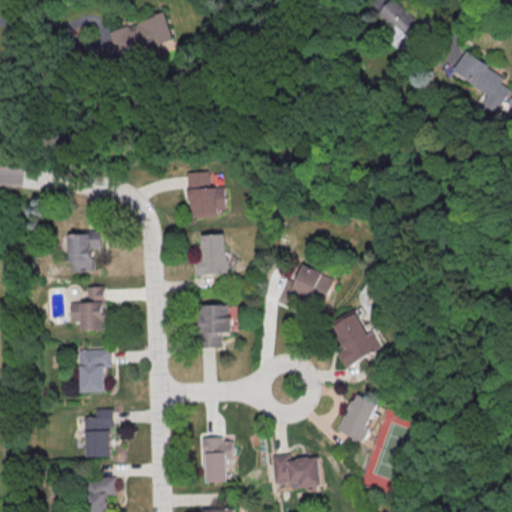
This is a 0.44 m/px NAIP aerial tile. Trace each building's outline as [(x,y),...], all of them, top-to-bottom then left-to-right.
[(408,38),(422,24),(396,0),(391,0),(380,12),(408,38)] [(109,33),(166,15),(174,41),(158,46),(159,49),(141,55),(142,60),(120,67),(114,47),(109,33)] [(454,71),(490,92),(483,103),(497,111),(511,88),(501,83),(506,75),(466,51),(454,71)] [(190,172),(193,217),(220,215),(220,209),(229,208),(227,186),(213,186),(212,170),(190,172)] [(103,231),(104,249),(93,250),(94,272),(72,273),(71,236),(86,236),(86,232),(103,231)] [(203,234),(204,257),(196,257),(197,273),(228,273),(227,233),(203,234)] [(287,277),(280,296),(322,312),(336,277),(303,264),(297,281),(287,277)] [(88,288),(104,287),(107,331),(83,332),(81,303),(88,303),(88,288)] [(200,346),(221,346),(221,331),(230,331),(230,304),(200,304),(200,346)] [(339,350),(347,365),(382,347),(374,331),(368,334),(356,310),(333,322),(346,347),(339,350)] [(78,351),(111,350),(112,368),(105,368),(106,393),(82,394),(81,367),(79,367),(78,351)] [(380,402),(356,393),(340,430),(364,440),(380,402)] [(93,414),(110,413),(112,456),(88,457),(87,428),(94,428),(93,414)] [(204,439),(206,484),(229,483),(228,461),(235,461),(234,442),(224,443),(223,438),(204,439)] [(276,483),(302,480),(302,487),(324,485),(321,456),(292,458),(291,453),(273,455),(276,483)] [(117,478),(118,496),(108,497),(108,511),(87,511),(85,480),(117,478)]
